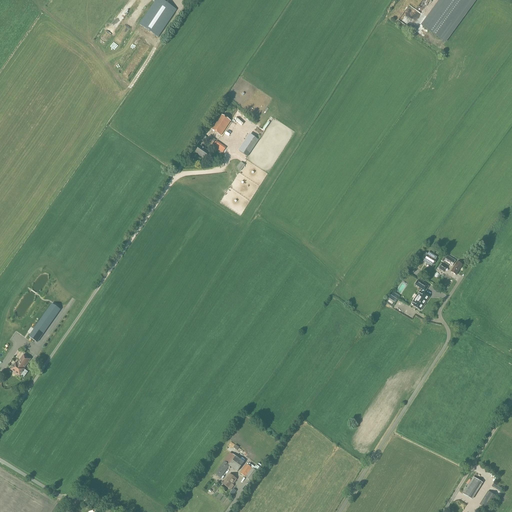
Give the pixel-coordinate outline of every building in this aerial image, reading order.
[(158,37),(176,10),(161,0),(156,0),(140,25),(158,37)] [(439,0),(421,26),(446,43),(477,0),(439,0)] [(222,117),(213,129),(221,135),(226,128),(229,130),(228,131),(229,132),(225,138),(232,142),(238,133),(231,129),(232,127),(228,125),(230,122),(222,117)] [(247,157),(258,141),(251,136),(240,152),(247,157)] [(215,143),(213,146),(214,147),(222,153),(224,151),(226,148),(225,147),(216,141),(215,143)] [(205,159),(209,152),(200,146),(195,153),(205,159)] [(240,172),(245,166),(241,163),(236,169),(240,172)] [(36,281),(58,247),(51,242),(29,276),(36,281)] [(63,249),(48,271),(52,273),(49,277),(57,282),(74,256),(63,249)] [(424,260),(423,262),(431,267),(432,265),(433,266),(437,260),(436,259),(437,257),(429,252),(428,254),(426,253),(422,259),(424,260)] [(456,260),(448,255),(443,263),(449,266),(450,265),(452,266),(456,260)] [(456,275),(462,265),(457,262),(451,272),(456,275)] [(82,285),(87,277),(75,269),(63,286),(70,291),(76,283),(79,285),(80,284),(82,285)] [(412,302),(411,304),(413,306),(412,306),(414,307),(417,309),(420,311),(421,311),(422,308),(423,308),(424,306),(430,297),(426,295),(427,294),(425,293),(429,286),(426,284),(418,279),(418,280),(414,285),(419,288),(423,291),(422,292),(420,291),(418,294),(417,294),(414,299),(412,302)] [(401,297),(406,287),(402,284),(396,294),(401,297)] [(388,299),(385,303),(388,305),(389,305),(390,307),(391,307),(392,308),(395,304),(398,300),(399,298),(394,294),(392,293),(391,294),(389,298),(388,299)] [(52,304),(29,337),(37,343),(60,310),(52,304)] [(12,367),(10,370),(13,372),(17,375),(18,376),(20,377),(21,375),(23,372),(25,370),(24,369),(27,365),(28,364),(31,359),(29,358),(26,355),(24,354),(20,360),(19,360),(19,361),(17,364),(15,363),(14,365),(12,367)] [(224,462),(215,474),(220,478),(229,466),(229,465),(237,471),(244,462),(236,456),(235,457),(230,453),(224,462)] [(251,482),(258,473),(257,472),(246,465),(241,472),(240,473),(251,482)] [(231,490),(234,486),(233,485),(237,479),(229,474),(222,483),(231,490)] [(471,499),(482,482),(474,477),(467,488),(465,487),(462,492),(464,493),(463,494),(471,499)] [(489,511),(498,498),(488,491),(480,505),(489,511)]
